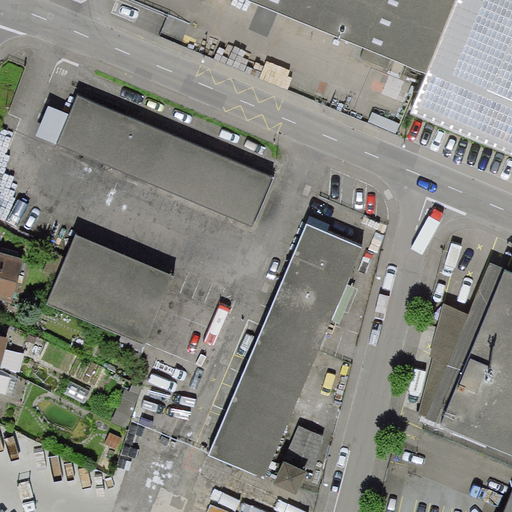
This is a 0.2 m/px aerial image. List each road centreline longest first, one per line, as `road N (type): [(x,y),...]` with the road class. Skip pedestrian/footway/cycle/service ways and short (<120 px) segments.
road 1 (tertiary): [(429,180),(0,5)]
road 2 (unknown): [(327,137),(283,258),(271,264),(244,262),(27,166)]
road 3 (residential): [(344,511),(429,180)]
